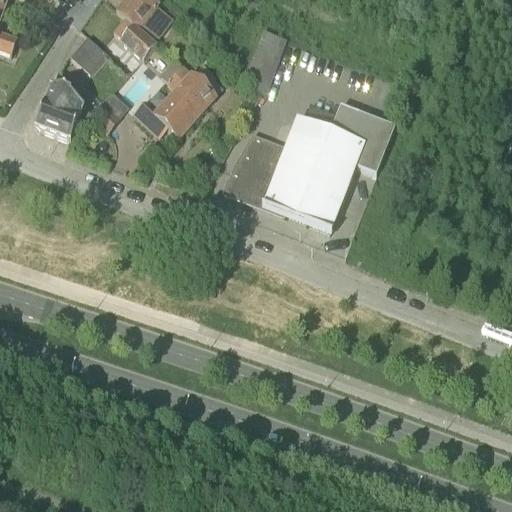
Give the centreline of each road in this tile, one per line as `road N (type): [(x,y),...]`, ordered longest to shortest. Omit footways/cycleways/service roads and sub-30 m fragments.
road 1 (residential): [(511,354),(0,156)]
road 2 (primary): [(511,472),(0,295)]
road 3 (primary): [(0,344),(488,511)]
road 4 (residential): [(0,147),(91,0)]
